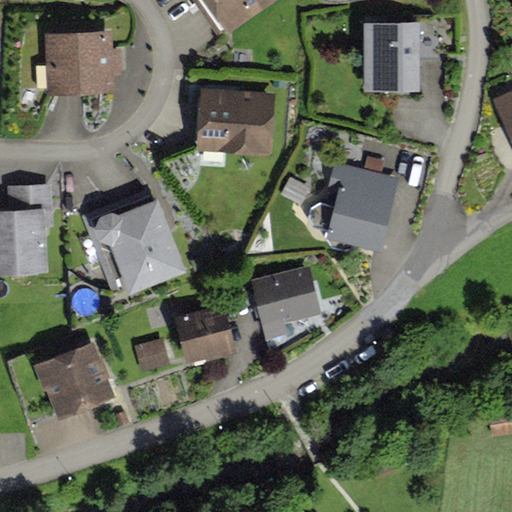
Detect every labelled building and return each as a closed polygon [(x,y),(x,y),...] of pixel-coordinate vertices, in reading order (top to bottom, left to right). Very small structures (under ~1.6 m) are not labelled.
[(283,1),(282,0),(208,0),(232,35),(283,1)] [(422,25),(368,29),(373,102),(427,98),(422,25)] [(114,42),(53,44),(55,95),(117,93),(114,42)] [(280,100),(208,91),(200,149),(273,158),(280,100)] [(511,97),(502,101),(511,123),(511,97)] [(404,183),(336,168),(330,194),(351,199),(341,244),(388,255),(404,183)] [(12,210),(0,210),(0,279),(58,277),(54,189),(12,190),(12,210)] [(165,198),(97,220),(122,295),(189,273),(165,198)] [(315,272),(255,288),(268,335),(327,319),(315,272)] [(231,308),(180,321),(191,364),(242,351),(231,308)] [(390,328),(381,335),(386,341),(394,334),(390,328)] [(156,342),(138,347),(143,368),(161,364),(156,342)] [(100,353),(44,374),(63,424),(119,403),(100,353)] [(511,405),(490,410),(494,430),(511,426),(511,405)]
